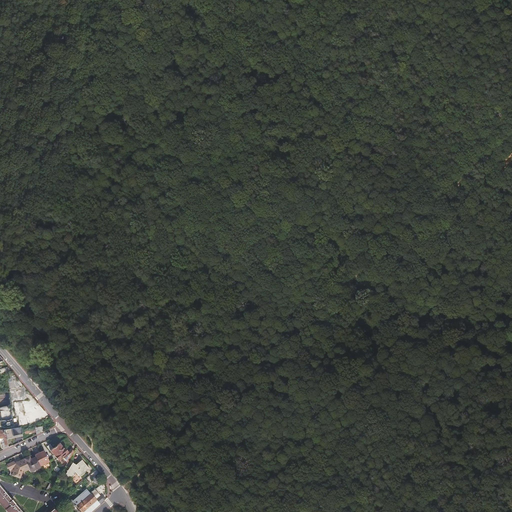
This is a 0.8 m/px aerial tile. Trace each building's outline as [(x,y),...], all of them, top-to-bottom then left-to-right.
[(32,401),(13,403),(14,410),(33,408),(32,401)] [(22,434),(21,428),(16,428),(16,429),(8,430),(8,432),(9,436),(20,436),(20,434),(22,434)] [(5,434),(4,429),(0,429),(0,439),(4,439),(5,443),(4,445),(5,450),(9,448),(7,440),(6,434),(5,434)] [(50,445),(47,447),(58,461),(67,454),(64,449),(63,450),(59,445),(54,449),(50,445)] [(63,459),(68,462),(74,453),(70,451),(66,458),(63,459)] [(36,458),(40,468),(44,465),(45,464),(49,462),(44,452),(35,456),(35,458),(36,458)] [(28,467),(25,462),(24,460),(24,459),(24,458),(20,460),(7,465),(11,473),(10,475),(21,479),(21,478),(23,473),(23,474),(25,473),(25,472),(29,470),(28,467)] [(31,473),(33,472),(35,472),(40,469),(40,468),(36,458),(35,458),(32,459),(30,460),(29,458),(24,460),(25,462),(28,467),(29,470),(31,473)] [(72,463),(65,474),(69,479),(73,475),(72,474),(75,472),(79,477),(89,469),(82,461),(76,465),(72,463)] [(34,484),(24,480),(23,484),(34,487),(41,489),(37,482),(34,484)] [(20,511),(0,488),(0,504),(6,511),(55,511),(54,510),(51,511),(20,511)] [(95,489),(91,493),(96,500),(101,496),(95,489)] [(88,490),(73,503),(81,511),(90,511),(99,505),(104,500),(105,498),(103,496),(101,496),(96,500),(91,493),(88,490)]
